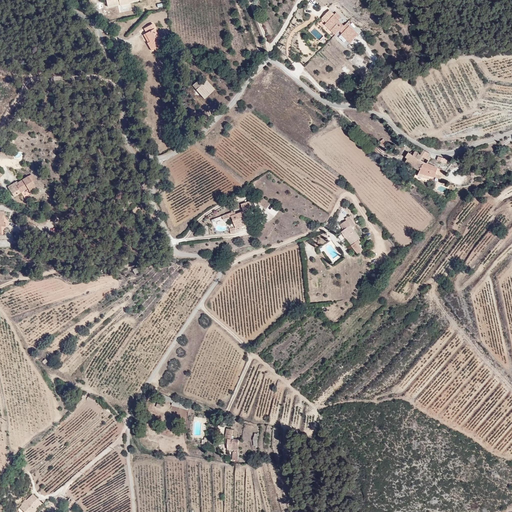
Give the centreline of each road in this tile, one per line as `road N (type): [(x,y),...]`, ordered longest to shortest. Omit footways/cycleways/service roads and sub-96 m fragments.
road 1 (tertiary): [(162,158),(209,126),(266,62),(320,100),(381,116),(441,153),(511,131)]
road 2 (unclassified): [(151,200),(170,250),(226,264),(134,406),(133,511)]
road 3 (tertiary): [(53,0),(99,33),(120,75),(136,160)]
road 4 (track): [(201,304),(249,351),(227,411)]
